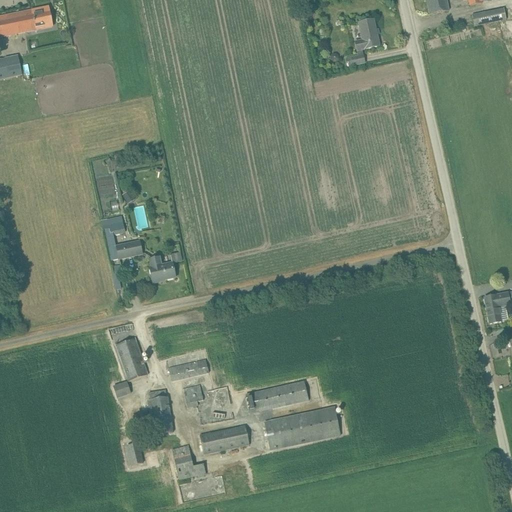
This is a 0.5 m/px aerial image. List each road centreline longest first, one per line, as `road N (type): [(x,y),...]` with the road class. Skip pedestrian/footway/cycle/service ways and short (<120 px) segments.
road 1 (unclassified): [(0,346),(457,244)]
road 2 (unclassified): [(457,244),(402,0)]
road 3 (unclassified): [(511,482),(457,244)]
